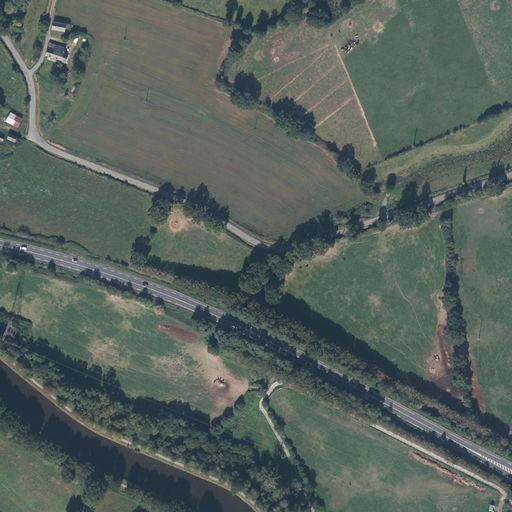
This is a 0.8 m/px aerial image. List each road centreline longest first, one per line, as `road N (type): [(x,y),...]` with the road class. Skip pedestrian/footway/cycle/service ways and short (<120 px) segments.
road 1 (unclassified): [(0,29),(28,75),(33,129),(43,144),(172,196),(259,244),(302,244),(511,173)]
road 2 (primary): [(0,245),(203,310),(451,439)]
road 3 (unclassified): [(511,496),(287,381),(274,383),(262,409),(313,511)]
